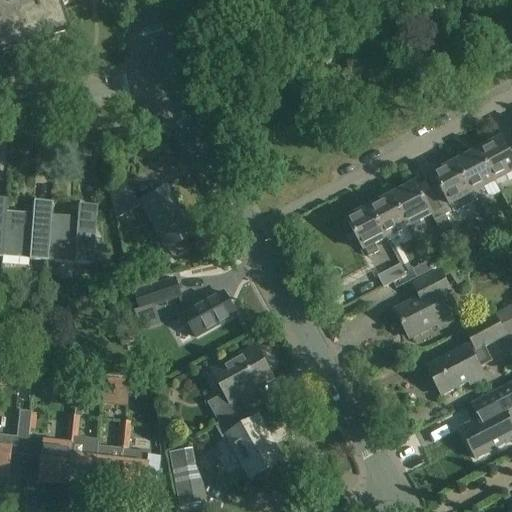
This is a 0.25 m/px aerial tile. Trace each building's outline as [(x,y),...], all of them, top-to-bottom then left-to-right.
[(0,0),(0,51),(64,31),(55,1),(58,0),(0,0)] [(477,148),(479,152),(496,183),(511,174),(511,149),(508,151),(502,140),(491,145),(489,142),(477,148)] [(455,160),(457,163),(473,195),(496,183),(479,152),(469,157),(467,154),(455,160)] [(451,206),(473,195),(457,163),(447,169),(445,165),(433,171),(435,175),(434,176),(440,187),(431,192),(444,217),(454,212),(451,206)] [(391,193),(393,197),(409,228),(432,216),(435,221),(444,217),(431,192),(422,196),(416,185),(405,191),(403,187),(391,193)] [(186,248),(183,241),(192,236),(166,187),(140,201),(166,250),(169,249),(172,256),(176,257),(185,252),(186,248)] [(113,203),(117,219),(139,207),(131,193),(113,203)] [(369,205),(371,209),(387,239),(409,228),(393,197),(383,202),(381,198),(369,205)] [(4,213),(1,259),(47,262),(50,216),(51,204),(33,203),(32,215),(4,213)] [(77,218),(50,216),(47,262),(92,266),(97,208),(78,207),(77,218)] [(379,253),(376,245),(387,239),(371,209),(361,214),(359,210),(347,216),(349,220),(348,221),(364,251),(367,250),(370,257),(379,253)] [(491,228),(496,237),(510,229),(506,221),(491,228)] [(425,264),(413,271),(417,279),(430,273),(425,264)] [(378,277),(384,289),(407,277),(401,265),(378,277)] [(439,299),(451,293),(440,273),(414,286),(420,298),(394,311),(403,328),(405,326),(412,340),(437,327),(438,330),(451,323),(439,299)] [(156,279),(131,287),(139,312),(181,298),(175,278),(157,284),(156,279)] [(224,294),(183,316),(195,339),(236,317),(224,294)] [(489,360),(483,350),(511,334),(511,330),(504,315),(467,334),(473,344),(427,368),(442,397),(469,383),(471,387),(485,380),(477,366),(489,360)] [(208,403),(219,424),(246,409),(240,397),(272,380),(256,349),(214,372),(225,393),(208,403)] [(128,397),(129,383),(107,380),(105,394),(128,397)] [(511,384),(484,399),(492,414),(461,430),(477,460),(511,442),(511,427),(511,426),(511,425),(511,384)] [(246,409),(219,424),(217,425),(225,440),(229,437),(252,478),(281,462),(258,419),(253,421),(246,409)] [(17,438),(17,439),(29,440),(30,439),(32,413),(20,412),(17,438)] [(69,430),(79,431),(80,418),(70,416),(69,430)] [(121,422),(119,436),(129,437),(130,423),(121,422)] [(30,439),(29,440),(28,453),(27,462),(42,463),(40,483),(67,486),(71,444),(76,444),(77,439),(78,439),(79,431),(69,430),(67,443),(58,442),(58,444),(47,443),(47,440),(46,440),(45,441),(30,439)] [(17,438),(0,435),(0,479),(9,480),(12,451),(28,453),(29,440),(17,439),(17,438)] [(128,450),(129,437),(119,436),(118,450),(98,448),(94,489),(120,492),(124,450),(128,450)] [(67,486),(94,489),(98,448),(99,441),(78,439),(77,439),(76,444),(71,444),(67,486)] [(128,450),(124,450),(120,492),(146,494),(148,483),(158,484),(161,459),(150,458),(151,453),(128,450)] [(172,465),(172,469),(173,469),(194,465),(192,450),(170,454),(172,465)] [(177,490),(180,508),(208,503),(204,485),(177,490)]
